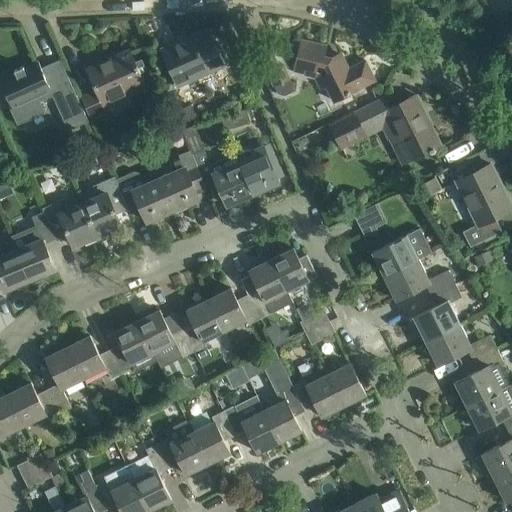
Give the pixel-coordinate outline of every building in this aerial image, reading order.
[(164,48),(171,62),(180,83),(220,66),(205,30),(164,48)] [(294,45),(279,52),(286,69),(294,70),(305,73),(305,75),(315,78),(320,88),(326,85),(334,101),(359,88),(375,80),(365,60),(349,68),(342,56),(340,54),(337,54),(332,57),(324,55),(326,45),(302,39),(300,47),(294,45)] [(95,90),(81,96),(92,121),(107,114),(101,100),(127,89),(129,95),(147,87),(131,50),(87,70),(95,90)] [(278,51),(262,59),(273,84),(290,77),(286,69),(279,52),(278,51)] [(15,72),(0,78),(0,79),(6,93),(11,105),(9,106),(17,125),(45,112),(39,100),(52,95),(57,107),(68,129),(82,123),(88,120),(88,118),(87,119),(78,97),(63,65),(50,71),(47,65),(41,68),(38,61),(24,68),(23,66),(14,70),(15,72)] [(430,150),(431,152),(435,150),(434,148),(440,145),(432,128),(429,130),(418,109),(422,107),(415,94),(384,110),(385,111),(372,117),(379,129),(384,127),(389,137),(394,135),(407,161),(430,150)] [(324,109),(330,121),(342,115),(336,103),(324,109)] [(181,126),(197,121),(191,108),(175,112),(181,126)] [(244,108),(218,115),(224,129),(248,122),(244,108)] [(363,130),(355,113),(330,125),(338,142),(363,130)] [(237,158),(238,161),(253,195),(279,183),(277,178),(280,177),(281,173),(271,150),(267,149),(254,154),(248,153),(237,158)] [(192,155),(202,178),(214,173),(228,206),(253,195),(238,161),(213,172),(203,150),(192,155)] [(192,183),(202,178),(192,155),(180,160),(183,167),(158,178),(172,211),(199,199),(192,183)] [(491,164),(457,180),(479,225),(463,232),(470,247),(484,240),(496,234),(502,231),(495,217),(509,210),(495,182),(499,180),(491,164)] [(82,202),(96,236),(121,225),(116,214),(128,208),(122,194),(115,177),(92,186),(96,196),(82,202)] [(172,211),(158,178),(122,194),(128,208),(140,203),(148,222),(172,211)] [(423,197),(438,190),(433,179),(418,187),(423,197)] [(68,209),(64,198),(41,208),(43,211),(54,239),(68,233),(73,246),(96,236),(82,202),(68,209)] [(365,208),(353,214),(364,235),(376,229),(365,208)] [(44,243),(54,239),(43,211),(31,216),(36,227),(24,232),(29,243),(15,249),(29,280),(55,269),(44,243)] [(389,243),(372,252),(384,275),(419,258),(433,251),(421,227),(395,240),(389,243)] [(477,265),(493,258),(488,247),(473,254),(477,265)] [(293,248),(271,259),(287,290),(309,279),(317,275),(306,254),(299,258),(293,248)] [(0,281),(4,291),(29,280),(15,249),(2,255),(0,250),(0,281)] [(419,258),(384,275),(396,300),(426,285),(431,295),(456,282),(448,268),(429,278),(419,258)] [(259,289),(248,294),(260,318),(271,313),(293,302),(287,290),(271,259),(249,269),(259,289)] [(436,305),(414,316),(426,340),(461,323),(450,302),(462,296),(456,282),(431,295),(436,305)] [(231,287),(209,299),(224,330),(246,319),(248,324),(260,318),(248,294),(237,300),(231,287)] [(189,313),(177,319),(193,351),(198,361),(211,355),(203,340),(224,330),(209,299),(187,309),(189,313)] [(160,309),(137,321),(153,352),(156,360),(160,367),(182,357),(193,351),(177,319),(175,313),(164,318),(160,309)] [(334,331),(329,320),(323,309),(300,321),(311,343),(334,331)] [(121,343),(110,349),(122,373),(133,368),(134,371),(156,360),(153,352),(137,321),(115,331),(121,343)] [(461,323),(426,340),(438,364),(467,350),(472,359),(497,347),(490,334),(471,343),(461,323)] [(90,335),(67,346),(83,378),(105,367),(111,379),(122,373),(110,349),(99,354),(90,335)] [(63,348),(46,357),(59,383),(48,389),(59,412),(63,410),(70,407),(63,393),(61,389),(63,388),(83,378),(67,346),(63,348)] [(478,370),(455,381),(467,405),(502,388),(510,384),(500,363),(504,361),(497,347),(472,359),(478,370)] [(350,362),(328,373),(344,405),(366,394),(350,362)] [(322,416),(344,405),(328,373),(307,384),(304,379),(293,385),(305,409),(316,404),(322,416)] [(31,382),(9,393),(25,425),(46,414),(48,418),(59,412),(48,389),(37,394),(31,382)] [(502,388),(467,405),(479,429),(502,418),(507,428),(511,425),(511,387),(510,384),(502,388)] [(286,398),(264,409),(280,441),(302,430),(294,415),(305,409),(293,385),(282,390),(286,398)] [(9,393),(0,397),(0,430),(3,436),(25,425),(9,393)] [(257,452),(280,441),(264,409),(241,420),(234,405),(223,410),(235,435),(246,430),(257,452)] [(214,420),(192,431),(208,463),(230,452),(224,440),(235,435),(223,410),(212,416),(214,420)] [(511,438),(482,453),(494,477),(511,468),(511,425),(507,428),(511,438)] [(186,474),(208,463),(192,431),(170,442),(168,438),(157,443),(169,467),(180,462),(186,474)] [(158,473),(169,467),(157,443),(147,449),(156,468),(134,479),(149,510),(171,499),(158,473)] [(17,465),(22,476),(46,465),(40,453),(17,465)] [(51,476),(46,465),(22,476),(28,487),(51,476)] [(511,468),(494,477),(501,490),(499,491),(503,499),(505,498),(506,501),(511,498),(511,468)] [(65,505),(67,511),(101,511),(108,509),(95,485),(88,469),(75,475),(85,495),(65,505)] [(122,511),(145,511),(149,510),(134,479),(113,489),(107,479),(95,485),(108,509),(118,503),(122,511)] [(67,511),(65,505),(55,486),(45,491),(55,511),(51,511),(67,511)] [(377,493),(353,504),(356,511),(410,511),(399,490),(380,500),(377,493)]
